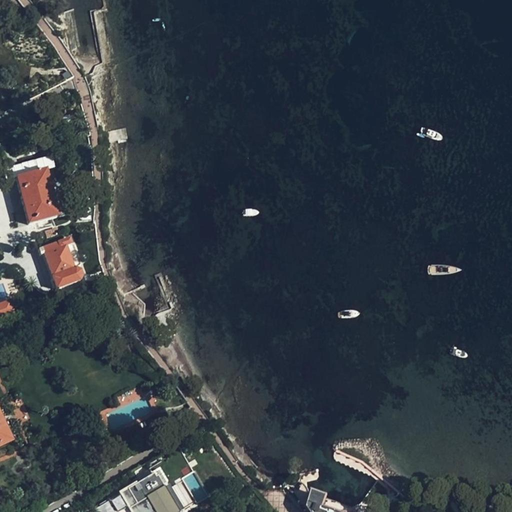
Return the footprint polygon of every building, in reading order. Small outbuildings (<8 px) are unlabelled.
[(46,171),(19,178),(30,223),(58,216),(46,171)] [(47,240),(58,236),(56,228),(45,231),(47,240)] [(70,241),(39,251),(41,256),(46,254),(58,289),(80,282),(83,276),(82,272),(76,269),(68,246),(72,245),(70,241)] [(18,284),(9,287),(14,301),(23,297),(18,284)] [(0,317),(15,312),(11,300),(0,303),(0,317)] [(19,311),(33,305),(31,300),(17,306),(19,311)] [(146,330),(146,340),(154,349),(155,330),(146,330)] [(151,354),(146,348),(142,350),(147,357),(151,354)] [(123,393),(114,397),(117,403),(126,399),(123,393)] [(0,421),(9,441),(17,438),(0,401),(0,421)] [(0,445),(9,441),(0,421),(0,445)] [(177,511),(156,476),(96,511),(123,511),(131,508),(132,511),(177,511)] [(306,511),(311,496),(296,490),(292,493),(306,511)] [(356,511),(311,496),(306,511),(356,511)]
